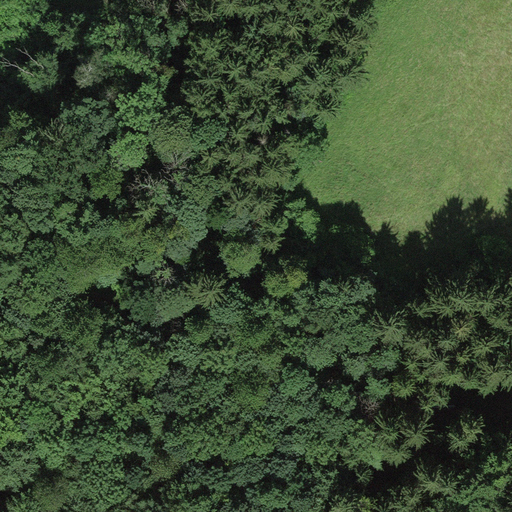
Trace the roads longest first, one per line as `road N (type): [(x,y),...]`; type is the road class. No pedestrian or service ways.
road 1 (track): [(511,416),(411,408),(292,300),(255,283),(151,328)]
road 2 (track): [(0,290),(87,298),(151,328)]
